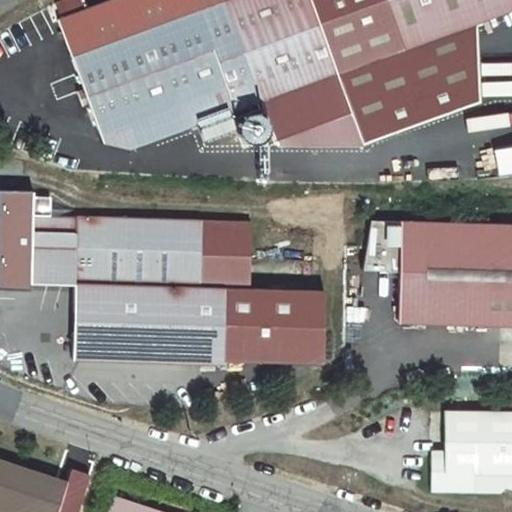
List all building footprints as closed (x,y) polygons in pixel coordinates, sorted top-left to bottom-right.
[(286,0),(127,0),(36,33),(81,156),(108,164),(176,139),(207,127),(240,116),(317,88),(286,0)] [(286,0),(317,88),(342,156),(460,116),(455,37),(501,20),(493,0),(286,0)] [(317,88),(240,116),(255,159),(342,156),(317,88)] [(207,127),(176,139),(181,153),(213,141),(207,127)] [(228,159),(231,160),(232,160),(236,159),(240,158),(244,154),(247,150),(248,144),(246,138),(245,136),(243,133),(238,130),(236,129),(233,129),(229,129),(226,130),(222,132),(219,135),(218,137),(217,140),(216,142),(216,146),(217,148),(219,152),(221,155),(222,156),(225,158),(228,159)] [(0,203),(0,295),(14,296),(17,227),(17,209),(17,204),(0,203)] [(35,210),(17,209),(17,227),(34,227),(35,210)] [(34,227),(17,227),(14,296),(58,298),(55,372),(204,378),(204,374),(223,375),(225,303),(184,302),(185,233),(34,227)] [(228,235),(185,233),(184,302),(225,303),(228,235)] [(511,234),(381,233),(380,333),(511,334),(511,234)] [(235,235),(228,235),(225,303),(232,303),(235,235)] [(14,296),(0,295),(0,302),(14,303),(14,296)] [(232,303),(225,303),(223,375),(304,377),(307,304),(232,303)] [(511,511),(511,436),(422,435),(421,482),(405,482),(404,511),(479,511),(491,502),(494,502),(504,511),(511,511)] [(44,511),(0,497),(0,511),(44,511)]
